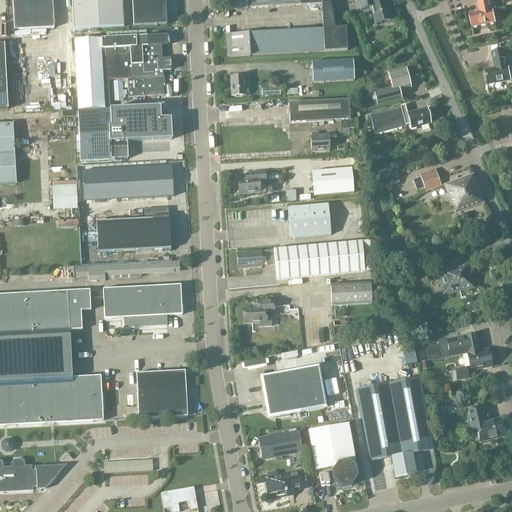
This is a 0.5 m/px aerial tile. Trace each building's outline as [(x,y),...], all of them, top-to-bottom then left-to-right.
[(10,0),(12,32),(52,30),(51,0),(10,0)] [(120,0),(69,0),(71,30),(122,28),(120,0)] [(163,0),(130,0),(132,28),(164,26),(163,0)] [(322,6),(323,6),(322,0),(225,0),(226,18),(230,18),(229,11),(249,10),(249,9),(300,7),(322,6)] [(372,0),(357,0),(360,10),(371,7),(375,25),(391,20),(384,0),(380,0),(373,2),(372,0)] [(469,14),(472,28),(495,23),(492,9),(491,10),(489,0),(479,0),(477,1),(479,12),(469,14)] [(322,6),(323,30),(323,31),(250,34),(250,33),(231,34),(230,27),(226,28),(228,57),(251,56),(324,52),(324,53),(348,52),(347,29),(335,29),(331,5),(323,6),(322,6)] [(167,36),(147,37),(101,40),(102,57),(106,56),(108,81),(127,80),(128,98),(148,97),(165,96),(163,71),(170,71),(170,59),(163,59),(163,57),(162,57),(162,46),(167,46),(167,36)] [(93,110),(93,111),(98,110),(104,110),(101,46),(102,46),(101,40),(73,41),(78,111),(93,110)] [(484,71),(487,86),(511,81),(508,66),(507,67),(504,50),(491,52),(494,69),(484,71)] [(314,84),(354,82),(353,61),(313,63),(314,84)] [(405,69),(388,73),(392,89),(374,93),(378,106),(401,99),(399,91),(410,88),(405,69)] [(245,97),(245,82),(248,82),(248,76),(230,77),(231,98),(245,97)] [(10,116),(20,116),(21,101),(11,100),(10,116)] [(289,124),(340,121),(341,129),(355,129),(354,121),(349,121),(348,101),(288,104),(289,124)] [(428,119),(430,119),(428,108),(403,115),(400,107),(369,116),(374,136),(406,127),(405,126),(409,125),(411,130),(430,124),(428,119)] [(160,108),(78,112),(80,162),(127,159),(127,142),(171,140),(170,119),(160,120),(160,108)] [(0,155),(14,155),(13,124),(0,125),(0,155)] [(329,144),(336,144),(335,134),(327,134),(327,136),(310,137),(311,153),(329,152),(329,144)] [(0,185),(16,185),(14,155),(0,155),(0,185)] [(171,166),(81,171),(83,202),(173,197),(171,166)] [(313,197),(353,193),(351,169),(311,173),(313,197)] [(420,176),(420,177),(413,180),(417,192),(425,189),(426,192),(441,187),(435,170),(420,176)] [(249,173),(250,180),(237,181),(239,195),(259,193),(259,187),(266,186),(264,172),(249,173)] [(473,175),(467,177),(444,186),(455,214),(483,203),(473,175)] [(283,202),(294,202),(293,191),(283,191),(283,202)] [(287,209),(290,239),(330,235),(327,205),(287,209)] [(144,220),(96,223),(98,253),(170,250),(168,219),(168,209),(143,210),(144,220)] [(273,250),(274,266),(276,280),(304,278),(344,275),(344,274),(372,271),(370,241),(341,244),(301,248),(273,250)] [(37,243),(16,245),(17,254),(23,254),(25,267),(39,266),(37,243)] [(427,249),(430,261),(446,257),(442,244),(427,249)] [(266,267),(274,266),(273,250),(265,251),(265,252),(260,252),(236,254),(238,270),(262,268),(261,267),(261,259),(265,259),(266,267)] [(500,254),(487,260),(490,267),(503,261),(500,254)] [(86,281),(177,278),(176,263),(74,267),(74,275),(86,275),(86,281)] [(445,296),(474,289),(468,263),(439,270),(445,296)] [(510,286),(503,282),(499,289),(506,293),(510,286)] [(370,284),(330,287),(331,307),(371,304),(370,284)] [(166,317),(182,316),(180,286),(102,290),(104,320),(123,319),(124,329),(167,327),(166,317)] [(0,493),(32,492),(32,488),(36,488),(37,490),(45,490),(59,474),(58,466),(34,468),(34,470),(31,471),(31,467),(24,467),(24,462),(21,460),(14,460),(12,463),(12,468),(2,468),(2,463),(0,461),(0,427),(103,421),(100,377),(72,378),(69,331),(82,331),(81,312),(90,311),(89,291),(0,295),(0,493)] [(466,299),(464,303),(466,310),(469,312),(476,310),(478,307),(477,300),(473,298),(466,299)] [(273,301),(255,302),(256,309),(242,309),(243,324),(258,324),(258,328),(271,327),(271,318),(270,318),(270,316),(274,316),(273,301)] [(425,348),(428,362),(467,354),(469,368),(454,371),(456,381),(468,379),(467,372),(492,368),(489,350),(482,351),(482,347),(480,345),(479,346),(478,346),(476,335),(437,342),(438,345),(425,348)] [(324,407),(321,388),(317,369),(262,379),(266,398),(267,407),(264,408),(265,413),(268,412),(269,417),(274,416),(274,420),(290,417),(289,413),(324,407)] [(136,374),(138,419),(187,417),(185,371),(136,374)] [(411,455),(433,451),(419,379),(356,390),(370,462),(391,458),(395,478),(414,474),(411,455)] [(331,387),(331,401),(339,401),(338,387),(331,387)] [(479,442),(504,437),(501,419),(485,423),(481,407),(466,410),(469,427),(475,426),(479,442)] [(351,486),(357,477),(355,467),(352,465),(355,465),(347,424),(307,432),(315,472),(333,468),(331,472),(333,482),(335,483),(335,487),(339,486),(341,488),(351,486)] [(262,461),(301,454),(297,433),(258,440),(262,461)] [(389,461),(381,463),(385,484),(394,483),(389,461)] [(267,475),(266,476),(267,479),(265,479),(268,495),(276,493),(277,497),(292,494),(292,491),(307,489),(304,472),(277,477),(276,474),(275,473),(267,475)] [(193,488),(160,494),(163,509),(170,508),(170,511),(179,511),(178,504),(188,502),(190,511),(197,510),(194,493),(192,494),(192,491),(194,491),(193,488)]
